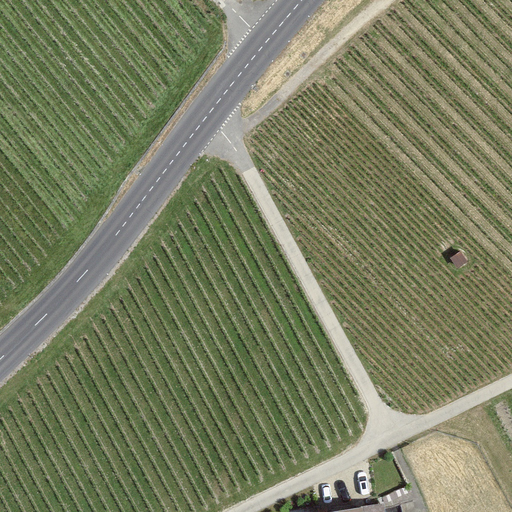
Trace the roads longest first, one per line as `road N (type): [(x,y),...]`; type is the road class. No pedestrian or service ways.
road 1 (tertiary): [(301,0),(67,297),(0,360)]
road 2 (track): [(226,135),(388,0)]
